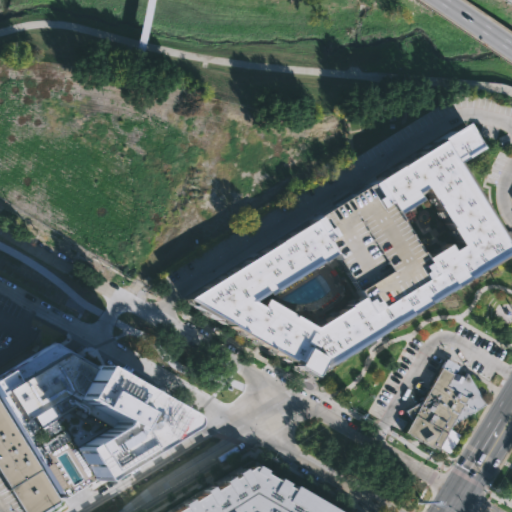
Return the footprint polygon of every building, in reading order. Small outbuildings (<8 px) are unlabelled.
[(340,137),(318,141),(315,122),(339,118),(342,137),(340,137)] [(314,213),(178,297),(309,375),(379,331),(509,250),(454,162),(477,147),(461,121),(372,177),(395,213),(418,199),(414,192),(422,188),(455,242),(447,247),(443,240),(420,254),(423,258),(413,264),(420,275),(376,303),(372,298),(368,300),(366,296),(360,300),(357,294),(308,325),(259,298),(256,305),(246,300),(261,290),(263,293),(330,251),(322,238),(327,235),(314,213)] [(372,177),(342,196),(314,213),(327,235),(322,238),(330,251),(357,294),(360,300),(366,296),(368,300),(372,298),(376,303),(420,275),(413,264),(423,258),(420,254),(395,213),(372,177)] [(174,427),(175,425),(175,422),(175,419),(173,416),(171,415),(168,414),(63,351),(50,343),(10,367),(7,362),(0,366),(0,403),(57,498),(67,492),(174,427)] [(421,399),(444,359),(457,366),(453,374),(461,378),(460,379),(461,380),(465,373),(483,405),(468,414),(449,425),(447,429),(456,435),(451,445),(446,453),(436,448),(435,450),(402,432),(409,420),(403,410),(421,399)] [(115,369),(114,381),(125,381),(125,369),(115,369)] [(43,511),(22,511),(0,475),(0,406),(59,502),(43,511)] [(339,511),(290,483),(288,487),(283,484),(284,481),(274,475),(273,478),(260,471),(262,468),(255,464),(252,466),(251,465),(244,469),(242,467),(235,472),(236,474),(231,477),(230,475),(222,480),(223,482),(212,489),(209,485),(202,490),(203,492),(190,500),(189,498),(180,503),(181,506),(172,511),(167,511),(165,511),(339,511)]
